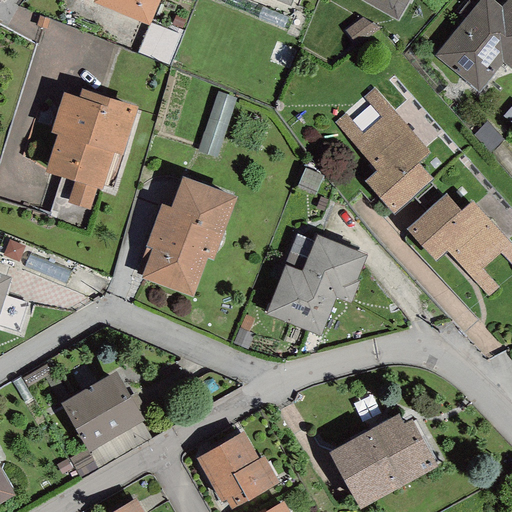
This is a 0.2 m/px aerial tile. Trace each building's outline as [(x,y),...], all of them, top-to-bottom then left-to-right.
[(102,0),(146,18),(153,0),(102,0)] [(370,0),(396,15),(404,0),(370,0)] [(511,0),(510,0),(502,10),(489,0),(482,0),(438,54),(477,85),(502,54),(511,62),(511,0)] [(357,44),(379,27),(362,16),(345,29),(357,44)] [(169,68),(182,34),(150,22),(138,55),(169,68)] [(393,207),(427,177),(412,161),(426,149),(372,88),(364,95),(381,115),(362,132),(345,112),(335,120),(379,169),(368,179),(393,207)] [(74,180),(93,186),(96,188),(111,146),(117,148),(131,106),(84,90),(81,99),(67,94),(55,130),(65,134),(52,172),(74,180)] [(236,97),(217,91),(197,151),(216,158),(236,97)] [(488,152),(502,138),(486,121),(473,134),(488,152)] [(304,166),(295,187),(314,195),(323,174),(304,166)] [(87,205),(93,186),(74,180),(69,199),(87,205)] [(209,252),(230,197),(185,180),(174,209),(166,206),(151,243),(157,245),(147,273),(190,289),(204,251),(209,252)] [(460,215),(444,197),(410,227),(434,254),(444,245),(488,294),(496,287),(482,271),(502,253),(511,264),(511,243),(474,201),(460,215)] [(350,279),(360,255),(319,238),(316,242),(295,234),(279,267),(286,269),(271,308),(317,327),(332,290),(347,296),(354,280),(350,279)] [(0,324),(18,331),(28,302),(0,292),(0,324)] [(246,348),(253,332),(248,330),(253,317),(243,313),(231,341),(246,348)] [(87,444),(137,416),(113,374),(63,403),(87,444)] [(435,458),(413,418),(375,439),(370,431),(332,452),(354,493),(393,471),(397,478),(435,458)] [(253,461),(238,434),(200,455),(222,495),(231,490),(236,501),(272,481),(259,458),(253,461)] [(78,471),(94,462),(86,448),(70,457),(78,471)] [(61,472),(70,467),(65,458),(56,463),(61,472)] [(136,511),(130,500),(109,511),(136,511)]
